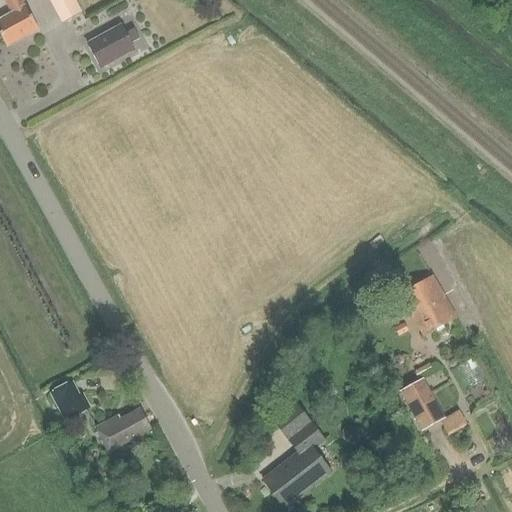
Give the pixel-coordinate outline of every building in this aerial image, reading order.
[(0,35),(7,48),(38,31),(21,0),(3,0),(11,14),(0,20),(0,35)] [(77,0),(50,0),(64,25),(85,14),(77,0)] [(87,45),(100,69),(134,51),(130,45),(139,40),(134,30),(125,35),(120,26),(87,45)] [(443,325),(451,320),(440,301),(444,297),(433,277),(407,292),(409,297),(403,301),(423,336),(435,330),(443,325)] [(403,324),(393,329),(398,338),(407,332),(403,324)] [(472,359),(455,368),(467,390),(484,380),(472,359)] [(428,364),(411,373),(414,379),(432,369),(428,364)] [(401,390),(422,426),(443,414),(422,378),(401,390)] [(72,382),(49,394),(64,423),(90,409),(83,394),(80,396),(72,382)] [(294,405),(272,422),(286,440),(308,423),(294,405)] [(109,454),(151,430),(139,409),(120,420),(118,417),(96,429),(109,454)] [(458,414),(442,423),(449,435),(465,426),(458,414)] [(308,423),(286,440),(297,455),(309,446),(313,452),(324,444),(308,423)] [(297,455),(262,483),(284,511),(330,474),(319,460),(313,452),(309,446),(297,455)] [(412,455),(406,457),(414,481),(420,480),(426,478),(419,453),(412,455)]
